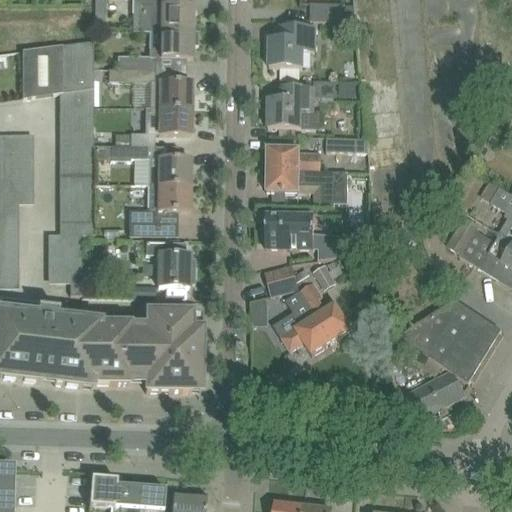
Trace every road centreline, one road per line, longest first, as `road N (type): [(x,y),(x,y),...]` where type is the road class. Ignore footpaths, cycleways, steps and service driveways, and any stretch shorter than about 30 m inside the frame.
road 1 (residential): [(228,441),(231,0)]
road 2 (residential): [(511,322),(434,265),(407,0)]
road 3 (tertiary): [(465,466),(228,441)]
road 4 (tertiary): [(228,441),(45,438)]
